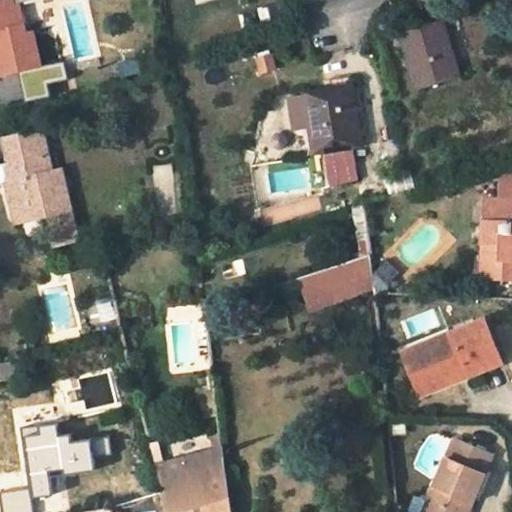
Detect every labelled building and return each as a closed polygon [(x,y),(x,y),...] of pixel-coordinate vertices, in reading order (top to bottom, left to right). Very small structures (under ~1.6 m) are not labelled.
[(17,0),(4,0),(0,1),(0,33),(1,39),(0,39),(0,75),(17,71),(41,66),(33,31),(25,33),(19,4),(17,0)] [(460,78),(444,20),(402,32),(419,90),(460,78)] [(41,66),(17,71),(24,103),(48,97),(46,88),(68,83),(63,61),(41,66)] [(317,184),(365,178),(352,83),(305,90),(317,184)] [(300,94),(288,96),(292,128),(304,127),(300,94)] [(52,165),(43,124),(3,132),(9,156),(7,157),(11,174),(6,176),(14,210),(45,204),(54,244),(77,239),(62,163),(52,165)] [(511,277),(511,199),(484,197),(480,276),(511,277)] [(306,310),(395,288),(389,265),(372,269),(368,256),(297,274),(306,310)] [(454,344),(421,363),(437,391),(505,350),(483,314),(448,335),(454,344)] [(448,335),(408,359),(429,396),(437,391),(421,363),(454,344),(448,335)] [(0,363),(0,379),(10,378),(9,363),(0,363)] [(214,411),(213,402),(202,404),(203,412),(214,411)] [(67,437),(56,438),(54,426),(43,427),(42,425),(21,428),(28,489),(0,491),(0,502),(1,511),(33,511),(31,496),(51,494),(48,470),(60,468),(60,473),(91,469),(87,442),(68,444),(67,437)] [(449,454),(457,438),(443,432),(435,448),(449,454)] [(457,438),(449,454),(424,511),(467,511),(472,504),(475,505),(498,450),(459,433),(457,438)] [(228,477),(223,449),(159,465),(166,491),(163,493),(168,511),(209,511),(207,482),(228,477)]
